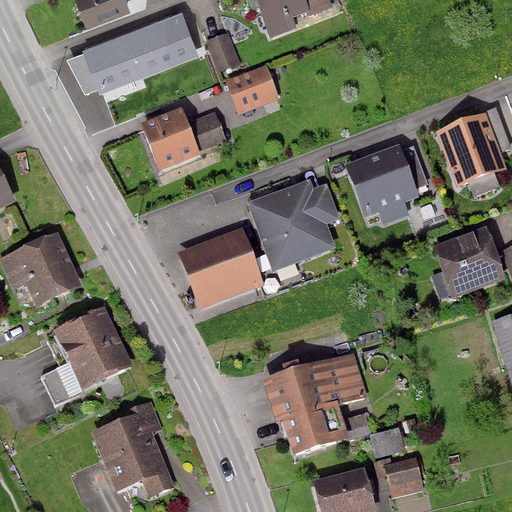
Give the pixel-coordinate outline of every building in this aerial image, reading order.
[(124,6),(121,0),(77,0),(85,20),(124,6)] [(302,7),(299,0),(256,0),(271,34),(289,27),(283,14),(302,7)] [(196,55),(181,15),(85,52),(101,92),(196,55)] [(237,61),(227,35),(209,42),(219,68),(237,61)] [(274,98),(263,69),(227,83),(239,112),(274,98)] [(192,155),(176,114),(141,129),(157,170),(192,155)] [(500,168),(481,118),(438,135),(457,184),(500,168)] [(412,198),(394,151),(346,169),(364,216),(412,198)] [(309,194),(306,184),(247,207),(271,270),(330,248),(321,225),(334,220),(322,189),(309,194)] [(498,280),(481,234),(436,251),(453,296),(498,280)] [(238,235),(179,256),(198,307),(257,286),(238,235)] [(76,287),(54,239),(3,262),(14,285),(25,280),(37,305),(76,287)] [(126,366),(99,312),(55,334),(82,388),(126,366)] [(511,317),(491,323),(511,392),(511,317)] [(351,358),(263,384),(274,421),(280,419),(291,455),(342,440),(331,405),(362,396),(351,358)] [(341,421),(347,441),(370,435),(363,414),(341,421)] [(167,487),(138,417),(94,436),(116,490),(143,479),(149,495),(167,487)] [(369,438),(375,460),(405,452),(400,430),(369,438)] [(383,468),(391,498),(422,490),(415,460),(383,468)] [(361,475),(314,486),(320,511),(368,511),(370,511),(361,475)]
